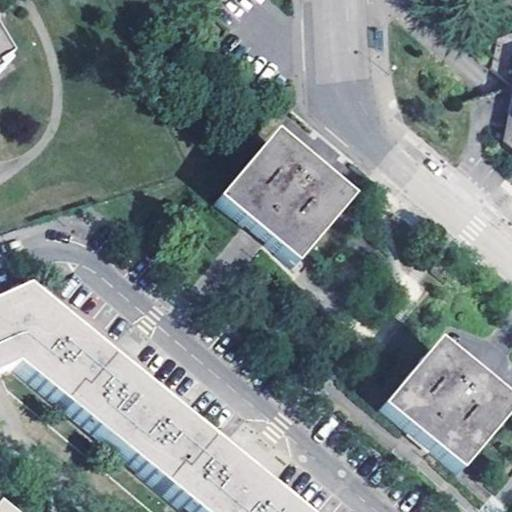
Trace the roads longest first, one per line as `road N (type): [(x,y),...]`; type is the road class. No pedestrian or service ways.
road 1 (residential): [(377,511),(72,254),(39,247),(0,259)]
road 2 (residential): [(511,265),(357,131),(335,85),(324,0)]
